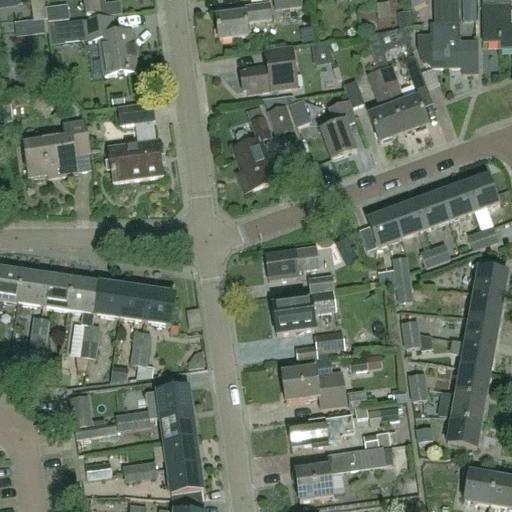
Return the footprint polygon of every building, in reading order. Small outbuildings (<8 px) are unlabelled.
[(46,22),(43,0),(29,0),(32,24),(46,22)] [(82,0),(85,18),(100,16),(98,0),(82,0)] [(300,0),(272,0),(274,13),(302,10),(300,0)] [(457,47),(456,47),(455,2),(431,3),(432,28),(428,28),(428,42),(416,42),(417,55),(421,69),(425,69),(430,74),(444,74),(444,66),(444,57),(456,57),(456,47),(457,47)] [(463,2),(463,19),(475,19),(475,2),(463,2)] [(245,27),(262,25),(270,24),(268,7),(235,11),(235,17),(214,19),(217,44),(246,41),(245,27)] [(509,27),(509,8),(481,9),(482,46),(496,45),(497,45),(497,37),(509,37),(509,27)] [(111,22),(85,26),(88,46),(99,45),(104,81),(136,77),(131,36),(114,38),(111,22)] [(51,25),(22,27),(23,47),(53,46),(51,25)] [(497,45),(496,45),(497,53),(511,52),(511,27),(509,27),(509,37),(497,37),(497,45)] [(379,75),(387,72),(377,42),(369,45),(379,75)] [(444,66),(444,74),(460,73),(460,80),(476,79),(475,46),(457,47),(456,47),(456,57),(444,57),(444,66)] [(264,55),(266,69),(242,72),(243,78),(239,78),(241,94),(246,93),(246,98),(297,91),(291,51),(264,55)] [(402,69),(411,91),(422,87),(414,65),(402,69)] [(391,111),(401,139),(425,130),(415,102),(403,107),(389,71),(387,72),(379,75),(378,75),(383,90),(391,111)] [(427,78),(433,95),(444,92),(438,74),(427,78)] [(383,90),(378,75),(366,80),(379,115),(367,120),(377,148),(401,139),(391,111),(383,90)] [(351,113),(363,109),(354,86),(343,90),(351,113)] [(305,106),(294,111),(299,126),(311,122),(305,106)] [(354,125),(350,113),(348,106),(327,114),(333,130),(319,135),(330,166),(355,156),(345,128),(354,125)] [(152,107),(117,112),(119,130),(154,125),(152,107)] [(290,135),(284,116),(283,112),(267,118),(275,140),(290,135)] [(261,121),(248,126),(255,144),(231,152),(240,175),(235,177),(242,197),(273,186),(259,146),(269,142),(261,121)] [(88,157),(82,125),(62,128),(64,142),(23,149),(29,183),(58,178),(58,182),(76,179),(72,160),(88,157)] [(158,144),(107,151),(112,187),(162,180),(158,144)] [(485,182),(461,191),(471,218),(495,209),(485,182)] [(461,191),(437,199),(447,227),(471,218),(461,191)] [(437,199),(414,208),(424,235),(447,227),(437,199)] [(414,208),(390,217),(400,244),(424,235),(414,208)] [(368,231),(375,252),(376,253),(400,244),(390,217),(366,226),(368,231)] [(479,235),(485,251),(497,246),(491,231),(479,235)] [(473,255),(485,251),(479,235),(467,240),(473,255)] [(432,252),(437,268),(450,264),(444,248),(432,252)] [(319,272),(317,260),(316,252),(263,259),(267,285),(296,281),(295,275),(319,272)] [(425,272),(437,268),(432,252),(419,257),(425,272)] [(353,259),(343,264),(348,274),(358,269),(353,259)] [(406,261),(392,264),(393,275),(394,278),(408,276),(406,261)] [(16,308),(20,277),(0,273),(0,313),(1,306),(16,308)] [(393,275),(384,276),(386,293),(396,292),(394,278),(393,275)] [(472,300),(500,305),(505,280),(476,275),(472,300)] [(394,278),(396,292),(410,290),(408,276),(394,278)] [(16,308),(41,311),(45,281),(20,277),(16,308)] [(307,282),(309,299),(334,295),(332,279),(307,282)] [(66,315),(71,284),(45,281),(41,311),(66,315)] [(82,318),(92,319),(96,288),(71,284),(66,315),(82,318)] [(117,323),(122,292),(96,288),(92,319),(117,323)] [(398,307),(400,307),(412,305),(410,290),(396,292),(398,307)] [(117,323),(143,327),(147,296),(122,292),(117,323)] [(169,330),(169,327),(173,300),(147,296),(143,327),(169,330)] [(311,318),(334,315),(331,296),(308,299),(309,305),(270,310),(274,340),(313,334),(311,318)] [(467,324),(496,330),(500,305),(472,300),(467,324)] [(81,328),(84,329),(90,330),(92,319),(82,318),(81,328)] [(33,321),(30,338),(47,340),(49,323),(33,321)] [(496,330),(467,324),(463,349),(492,354),(496,330)] [(400,328),(402,341),(419,338),(417,325),(400,328)] [(84,329),(82,345),(98,347),(100,331),(90,330),(84,329)] [(316,358),(345,354),(341,335),(313,339),(316,358)] [(134,336),(132,352),(148,355),(151,338),(134,336)] [(28,354),(44,356),(47,340),(30,338),(28,354)] [(404,354),(405,353),(421,351),(419,338),(402,341),(404,354)] [(98,347),(82,345),(79,361),(96,363),(98,347)] [(459,374),(487,379),(492,354),(463,349),(451,347),(450,352),(453,358),(461,359),(459,374)] [(146,371),(148,355),(132,352),(130,368),(146,371)] [(427,354),(413,356),(416,374),(430,372),(427,354)] [(189,374),(204,371),(201,355),(195,357),(189,366),(189,374)] [(350,376),(367,373),(365,360),(348,363),(350,376)] [(61,388),(63,373),(50,371),(48,387),(61,388)] [(345,411),(344,399),(341,378),(315,381),(314,373),(280,377),(284,408),(321,403),(323,414),(345,411)] [(454,398),(483,403),(487,379),(459,374),(454,398)] [(408,380),(409,393),(426,391),(424,378),(408,380)] [(409,393),(411,406),(428,404),(426,391),(409,393)] [(149,423),(159,422),(189,417),(185,392),(145,398),(147,415),(149,423)] [(349,412),(354,411),(365,410),(366,409),(364,394),(348,397),(349,412)] [(405,405),(404,394),(391,395),(392,407),(405,405)] [(450,423),(479,428),(483,403),(454,398),(450,423)] [(131,417),(133,433),(150,431),(149,423),(147,415),(131,417)] [(131,417),(115,419),(117,436),(133,433),(131,417)] [(189,417),(159,422),(163,447),(193,443),(189,417)] [(311,452),(326,450),(326,446),(339,444),(338,439),(352,437),(349,419),(307,425),(307,429),(287,431),(289,451),(310,449),(311,452)] [(479,428),(450,423),(445,448),(474,453),(479,428)] [(76,445),(117,439),(115,429),(75,435),(76,445)] [(432,431),(415,434),(416,447),(433,445),(432,431)] [(388,436),(362,440),(364,452),(390,448),(388,436)] [(193,443),(163,447),(166,472),(196,468),(193,443)] [(327,460),(328,469),(293,474),(298,508),(333,503),(329,480),(384,472),(381,453),(327,460)] [(111,479),(110,473),(109,466),(85,470),(87,482),(111,479)] [(138,468),(140,484),(156,482),(155,466),(138,468)] [(122,470),(122,471),(124,487),(140,484),(138,468),(122,470)] [(196,468),(166,472),(170,498),(200,494),(196,468)] [(468,477),(466,490),(463,506),(488,510),(493,482),(468,477)] [(348,499),(348,478),(338,479),(338,500),(348,499)] [(511,511),(511,484),(493,482),(488,510),(498,511),(511,511)]
